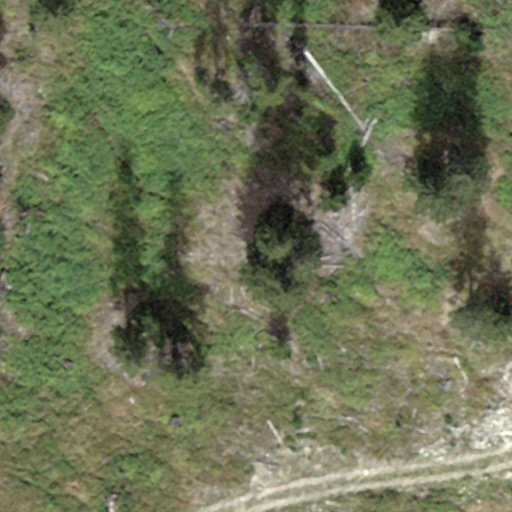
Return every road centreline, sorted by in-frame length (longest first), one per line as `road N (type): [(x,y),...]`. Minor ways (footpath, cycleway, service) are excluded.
road 1 (track): [(0,181),(462,152)]
road 2 (track): [(511,319),(470,289),(462,152),(494,46),(511,30)]
